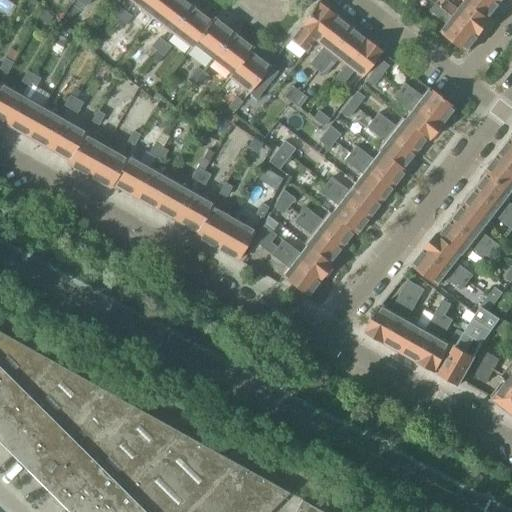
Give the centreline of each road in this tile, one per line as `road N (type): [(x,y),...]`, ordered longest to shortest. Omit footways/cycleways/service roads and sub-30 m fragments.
road 1 (residential): [(317,337),(210,285),(175,244),(0,153)]
road 2 (residential): [(317,337),(502,114)]
road 3 (residential): [(511,440),(349,347),(317,337)]
road 4 (residential): [(458,82),(350,0)]
